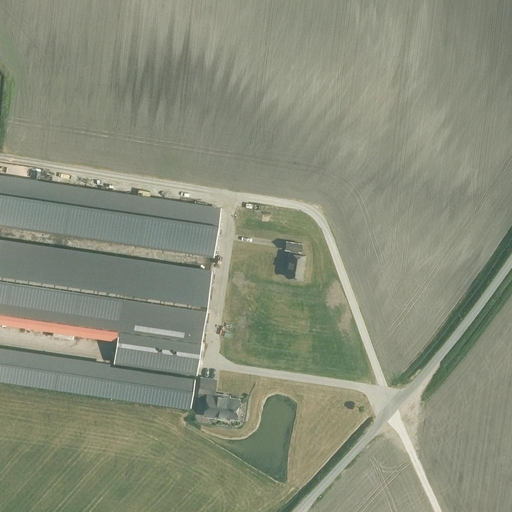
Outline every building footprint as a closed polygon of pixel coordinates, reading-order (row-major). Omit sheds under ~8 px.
[(0,176),(0,201),(217,233),(220,209),(0,176)] [(0,225),(214,257),(216,238),(0,206),(0,225)] [(0,237),(0,312),(119,330),(118,331),(117,341),(114,363),(197,375),(201,342),(212,269),(0,237)] [(301,244),(287,242),(285,249),(291,250),(290,254),(289,254),(285,276),(302,279),(305,256),(296,255),(297,251),(300,252),(301,244)] [(0,346),(0,380),(190,409),(195,378),(109,365),(110,362),(0,346)] [(216,380),(201,378),(197,401),(206,402),(204,416),(230,419),(230,417),(236,418),(239,399),(221,397),(222,395),(214,394),(216,380)]
